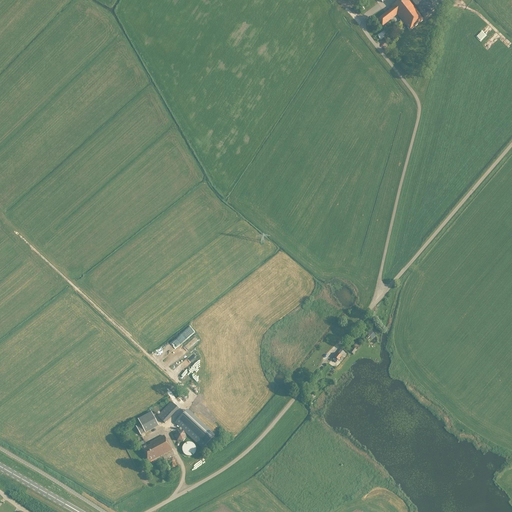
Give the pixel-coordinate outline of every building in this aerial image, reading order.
[(401,24),(403,22),(404,24),(405,23),(409,28),(422,18),(419,15),(419,14),(408,0),(395,0),(394,2),(394,3),(390,6),(391,7),(377,18),(382,25),(396,13),(400,19),(399,20),(400,20),(399,21),(401,24)] [(411,0),(424,16),(444,0),(411,0)] [(478,39),(488,30),(484,25),(474,34),(478,39)] [(483,42),(487,46),(497,37),(493,33),(483,42)] [(175,360),(199,339),(193,332),(194,332),(189,326),(157,352),(165,362),(172,356),(175,360)] [(366,339),(369,336),(371,338),(375,334),(369,328),(367,330),(368,331),(363,336),(366,339)] [(356,349),(356,350),(359,346),(355,344),(353,347),(352,346),(349,350),(353,354),(356,349)] [(343,351),(340,348),(332,359),(335,361),(343,351)] [(195,366),(204,376),(206,373),(197,364),(195,366)] [(185,380),(195,374),(191,368),(181,374),(185,380)] [(178,408),(171,401),(157,415),(164,422),(178,408)] [(214,434),(186,409),(174,422),(202,447),(214,434)] [(140,434),(158,424),(151,411),(137,418),(140,423),(135,425),(140,434)] [(177,430),(174,435),(176,440),(183,440),(185,435),(183,430),(177,430)] [(171,449),(163,434),(149,442),(150,444),(146,446),(145,444),(141,446),(149,461),(171,449)] [(183,453),(185,454),(187,455),(190,455),(192,454),(194,452),(195,449),(195,447),(194,444),(192,442),(189,441),(186,441),(184,442),(182,445),(181,447),(181,450),(183,453)]
